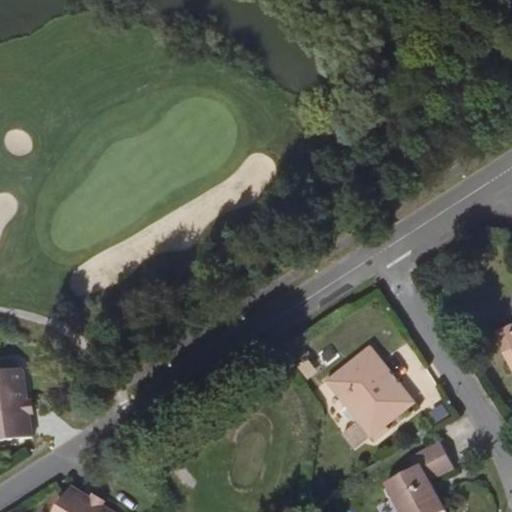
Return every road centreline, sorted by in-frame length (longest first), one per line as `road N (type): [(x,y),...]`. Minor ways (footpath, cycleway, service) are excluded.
road 1 (residential): [(369,256),(0,497)]
road 2 (residential): [(369,256),(470,402),(511,493)]
road 3 (residential): [(482,182),(369,256)]
